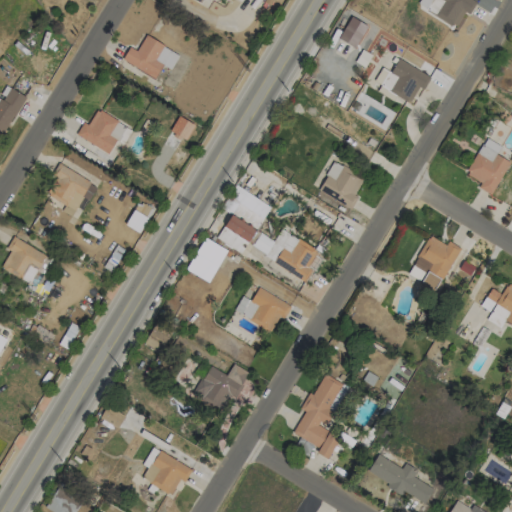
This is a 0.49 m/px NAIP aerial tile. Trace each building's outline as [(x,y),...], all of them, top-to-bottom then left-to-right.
[(419,0),(417,4),(455,26),(464,12),(468,14),(476,1),(473,0),(419,0)] [(338,38),(355,48),(368,26),(350,16),(338,38)] [(178,53),(144,37),(137,51),(128,47),(121,61),(155,77),(161,65),(171,69),(178,53)] [(0,137),(23,96),(10,88),(2,101),(0,99),(0,137)] [(75,135),(108,154),(116,139),(123,143),(131,129),(96,109),(87,125),(82,122),(75,135)] [(480,182),(477,188),(491,195),(508,161),(496,155),(500,146),(484,138),(465,174),(480,182)] [(317,190),(350,209),(357,196),(354,194),(362,178),(333,162),(317,190)] [(65,206),(73,192),(87,200),(96,186),(58,163),(50,175),(55,178),(45,194),(65,206)] [(270,207),(235,185),(220,207),(255,230),(270,207)] [(317,251),(281,229),(264,256),(304,282),(312,270),(307,267),(317,251)] [(264,254),(272,241),(260,233),(252,245),(264,254)] [(445,244),(428,235),(406,275),(435,290),(458,247),(447,241),(445,244)] [(0,267),(20,279),(28,263),(37,268),(45,255),(12,236),(5,248),(9,251),(0,267)] [(511,324),(511,285),(506,283),(500,294),(490,288),(479,306),(490,312),(482,325),(492,330),(495,325),(500,328),(504,320),(511,324)] [(233,312),(270,331),(278,316),(283,319),(291,305),(257,288),(250,301),(241,296),(233,312)] [(143,344),(159,353),(171,331),(154,322),(143,344)] [(78,327),(70,323),(58,344),(66,348),(78,327)] [(226,375),(207,365),(192,395),(220,410),(228,395),(234,398),(247,372),(232,364),(226,375)] [(291,433),(318,448),(315,453),(326,459),(339,436),(324,428),(347,386),(324,373),(312,395),(307,393),(299,408),(304,411),(291,433)] [(124,416),(107,405),(99,416),(116,428),(124,416)] [(170,494),(178,479),(184,482),(191,469),(157,450),(142,479),(170,494)] [(400,468),(377,454),(366,472),(401,493),(403,491),(424,504),(433,489),(412,477),(416,470),(404,463),(400,468)] [(51,511),(74,511),(80,504),(57,488),(44,507),(51,511)] [(447,511),(483,511),(471,504),(469,508),(455,500),(447,511)]
